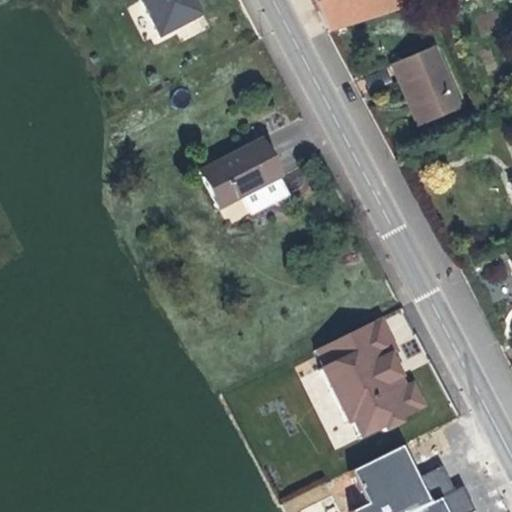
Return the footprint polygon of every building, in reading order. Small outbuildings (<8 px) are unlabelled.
[(138,0),(156,35),(196,14),(188,0),(138,0)] [(310,0),(328,34),(432,0),(310,0)] [(431,49),(389,66),(397,85),(403,101),(408,99),(419,126),(457,110),(431,49)] [(408,99),(403,101),(414,128),(419,126),(408,99)] [(258,141),(198,172),(217,208),(277,177),(268,161),(258,141)] [(378,318),(313,350),(321,367),(317,369),(344,424),(348,421),(357,438),(380,426),(381,429),(397,421),(396,419),(421,406),(409,383),(403,386),(395,370),(387,355),(394,351),(378,318)] [(406,446),(355,471),(371,503),(356,511),(412,511),(433,502),(421,477),(406,446)] [(443,466),(421,477),(433,502),(443,497),(455,491),(443,466)] [(464,487),(455,491),(443,497),(450,511),(472,511),(476,510),(464,487)] [(450,511),(443,497),(433,502),(412,511),(450,511)] [(301,509),(302,511),(333,511),(330,499),(301,509)]
